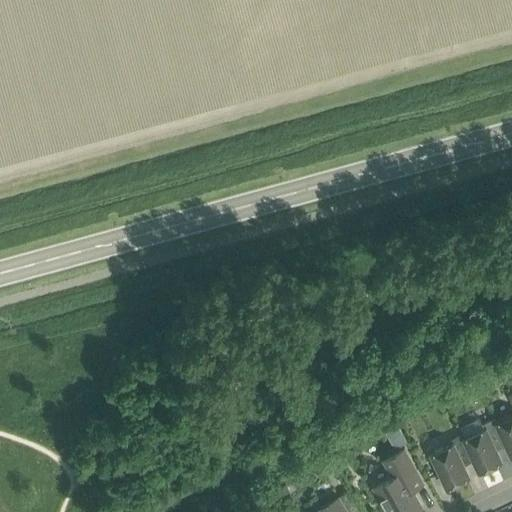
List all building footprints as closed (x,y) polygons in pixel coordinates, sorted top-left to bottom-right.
[(495,424),(505,446),(511,457),(511,456),(511,415),(495,424)] [(483,429),(463,439),(462,439),(473,462),(478,473),(500,462),(494,452),(505,446),(495,424),(493,419),(482,425),(483,429)] [(462,439),(463,439),(461,435),(449,440),(451,445),(430,455),(446,488),(467,478),(462,467),(473,462),(462,439)] [(382,462),(391,478),(374,488),(386,511),(413,511),(420,508),(410,491),(423,484),(404,449),(382,462)] [(308,471),(309,485),(327,483),(326,470),(308,471)] [(345,511),(337,498),(319,509),(320,511),(345,511)]
